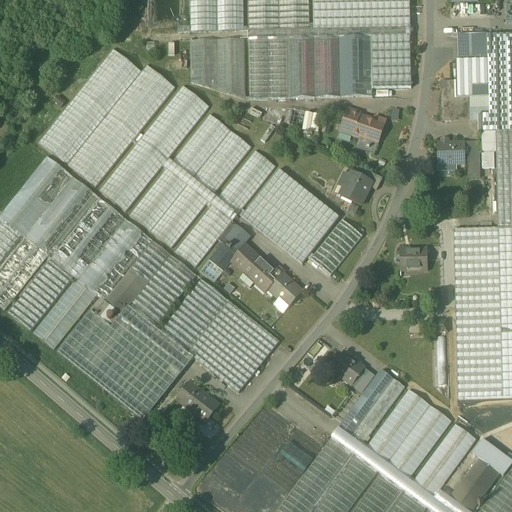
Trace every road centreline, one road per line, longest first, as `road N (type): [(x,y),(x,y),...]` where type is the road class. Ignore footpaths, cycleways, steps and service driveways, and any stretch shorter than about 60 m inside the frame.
road 1 (residential): [(431,0),(420,133),(406,187),(371,257),(343,303),(174,497)]
road 2 (secondary): [(0,346),(174,497)]
